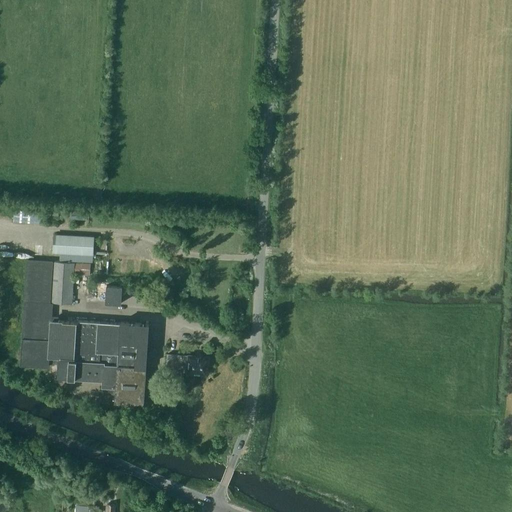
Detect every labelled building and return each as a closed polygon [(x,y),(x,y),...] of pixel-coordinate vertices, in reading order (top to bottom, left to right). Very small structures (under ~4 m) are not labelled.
[(71,212),(71,220),(84,221),(85,212),(71,212)] [(53,252),(93,254),(94,238),(54,236),(53,252)] [(50,303),(53,261),(27,260),(20,365),(48,367),(48,363),(59,363),(58,377),(103,380),(102,400),(144,403),(146,367),(147,367),(149,323),(121,322),(79,320),(79,322),(59,320),(51,320),(52,315),(53,303),(50,303)] [(52,302),(72,303),(75,263),(55,261),(52,302)] [(106,285),(105,303),(121,304),(122,286),(106,285)] [(188,373),(208,374),(209,357),(190,356),(181,355),(168,354),(167,367),(180,368),(181,363),(189,364),(188,373)]
